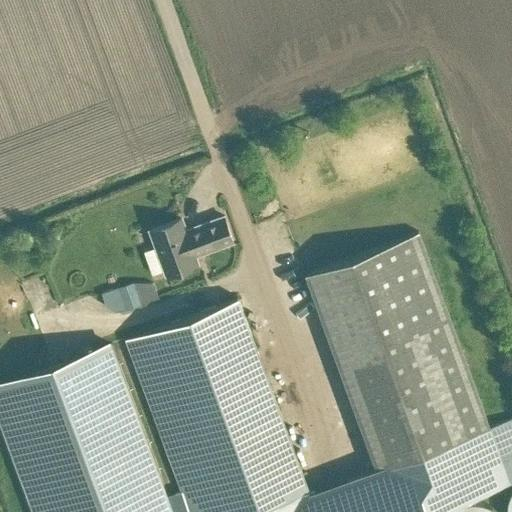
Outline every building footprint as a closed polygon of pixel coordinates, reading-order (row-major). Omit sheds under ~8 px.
[(368,189),(371,197),(402,185),(386,141),(355,152),(359,164),(320,178),(329,203),(368,189)] [(192,253),(231,239),(222,215),(183,229),(179,217),(148,228),(154,244),(142,249),(151,272),(162,268),(164,273),(195,261),(192,253)] [(303,271),(375,467),(488,426),(416,230),(303,271)] [(116,287),(100,292),(105,304),(116,311),(124,308),(139,303),(131,281),(116,287)] [(240,511),(306,488),(236,296),(124,337),(180,488),(188,510),(188,511),(240,511)] [(171,511),(165,493),(109,342),(0,382),(0,424),(32,511),(171,511)] [(306,488),(240,511),(188,511),(188,510),(180,488),(165,493),(171,511),(429,511),(508,482),(488,426),(375,467),(308,492),(306,488)] [(498,511),(488,504),(475,501),(462,503),(451,511),(450,511),(498,511)]
